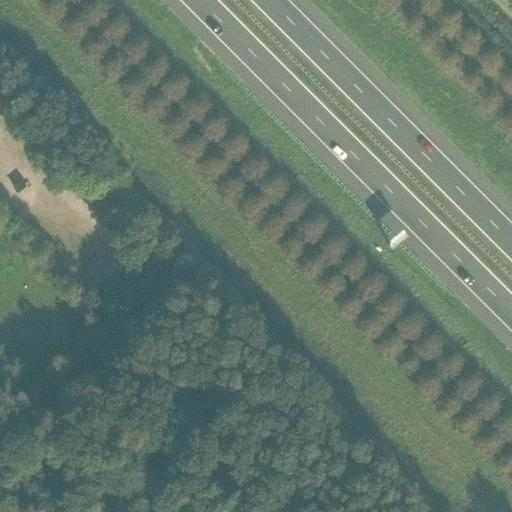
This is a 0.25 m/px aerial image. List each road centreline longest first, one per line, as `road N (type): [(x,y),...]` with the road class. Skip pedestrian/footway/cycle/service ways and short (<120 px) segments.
road 1 (motorway): [(197,0),(511,315)]
road 2 (motorway): [(511,243),(268,0)]
